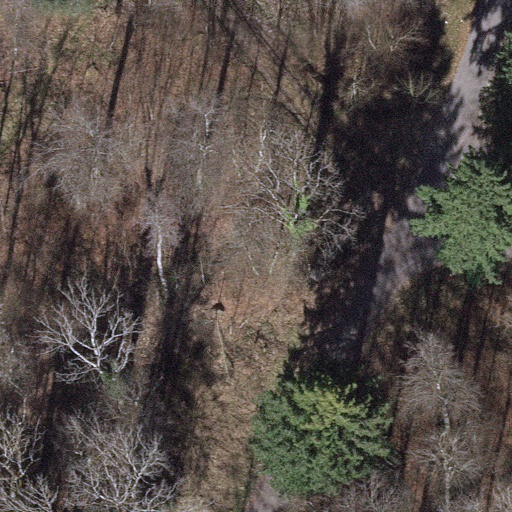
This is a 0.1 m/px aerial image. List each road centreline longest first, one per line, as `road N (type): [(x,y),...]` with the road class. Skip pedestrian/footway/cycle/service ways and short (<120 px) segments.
road 1 (track): [(511,236),(433,175),(284,511)]
road 2 (track): [(194,0),(433,175)]
road 3 (track): [(494,0),(433,175)]
